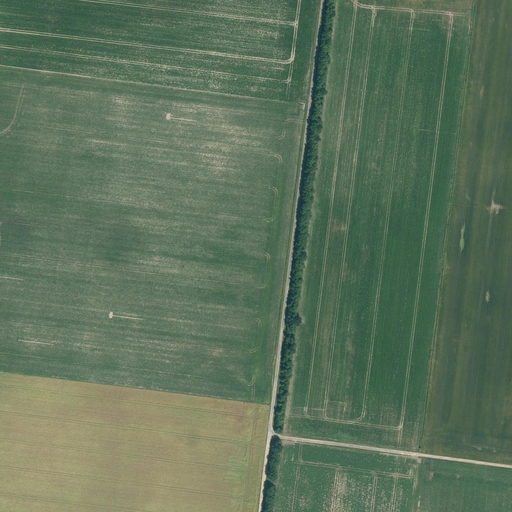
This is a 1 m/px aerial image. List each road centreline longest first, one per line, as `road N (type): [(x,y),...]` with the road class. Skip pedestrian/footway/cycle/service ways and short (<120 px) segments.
road 1 (track): [(269,431),(323,0)]
road 2 (track): [(269,431),(511,467)]
